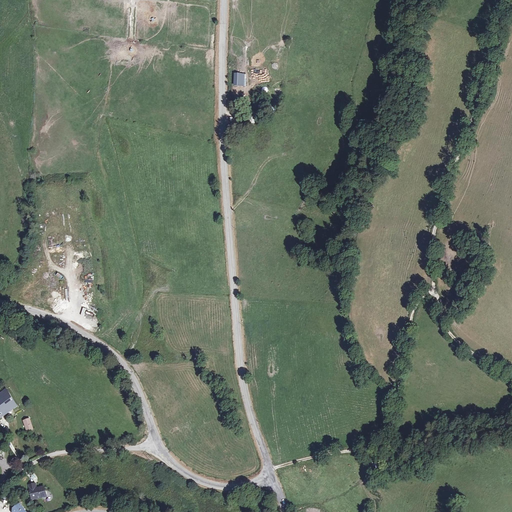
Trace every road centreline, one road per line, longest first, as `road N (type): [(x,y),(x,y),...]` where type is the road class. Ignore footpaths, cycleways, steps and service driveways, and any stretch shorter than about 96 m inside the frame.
road 1 (tertiary): [(224,0),(223,146),(241,365),(272,478)]
road 2 (track): [(269,469),(388,447),(415,309),(432,291)]
road 3 (track): [(511,19),(434,232),(432,291)]
road 4 (unclassified): [(0,302),(36,309),(108,346),(139,388),(159,445)]
road 5 (unclassified): [(159,445),(46,456),(0,498)]
road 6 (unclassified): [(159,445),(180,469),(211,484),(272,478)]
road 7 (track): [(432,291),(450,335),(511,371)]
